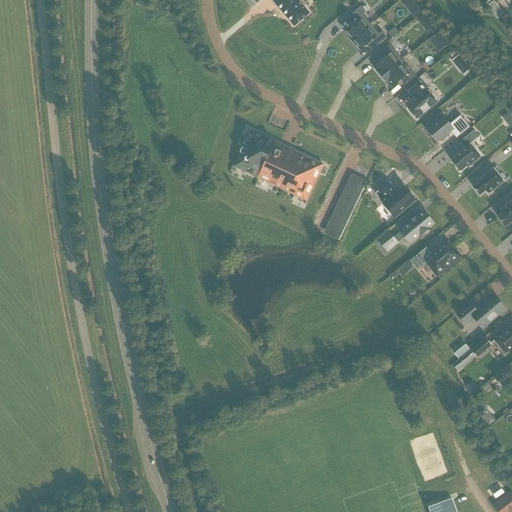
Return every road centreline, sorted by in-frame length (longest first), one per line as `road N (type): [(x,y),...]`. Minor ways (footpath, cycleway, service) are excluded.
road 1 (primary): [(171,511),(136,391),(97,189),(90,0)]
road 2 (unclassified): [(40,0),(67,244),(129,511)]
road 3 (residential): [(511,275),(422,168),(241,79),(219,48),(207,0)]
